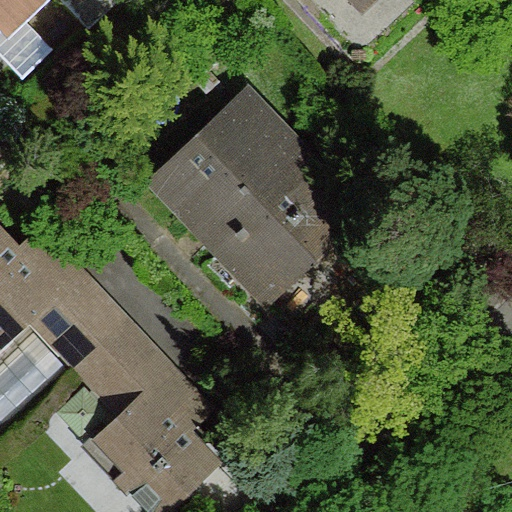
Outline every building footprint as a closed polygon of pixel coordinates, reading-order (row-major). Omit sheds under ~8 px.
[(0,0),(0,33),(20,15),(34,0),(0,0)] [(60,0),(90,31),(122,0),(60,0)] [(371,0),(354,0),(362,8),(371,0)] [(54,50),(20,15),(0,33),(0,53),(24,80),(54,50)] [(102,103),(61,60),(29,88),(6,111),(47,155),(102,103)] [(362,214),(248,96),(157,183),(268,302),(362,214)] [(26,260),(0,232),(0,347),(35,315),(43,323),(66,303),(57,294),(78,275),(46,243),(26,260)] [(123,324),(78,275),(57,294),(66,303),(43,323),(64,346),(71,340),(87,357),(123,324)] [(168,373),(123,324),(87,357),(103,376),(98,381),(101,384),(119,403),(140,383),(148,392),(168,373)] [(200,406),(168,373),(148,392),(140,383),(119,403),(101,384),(91,393),(80,393),(64,407),(64,419),(79,433),(90,433),(104,420),(112,427),(101,437),(130,468),(120,477),(151,511),(166,511),(218,464),(180,424),(200,406)]
